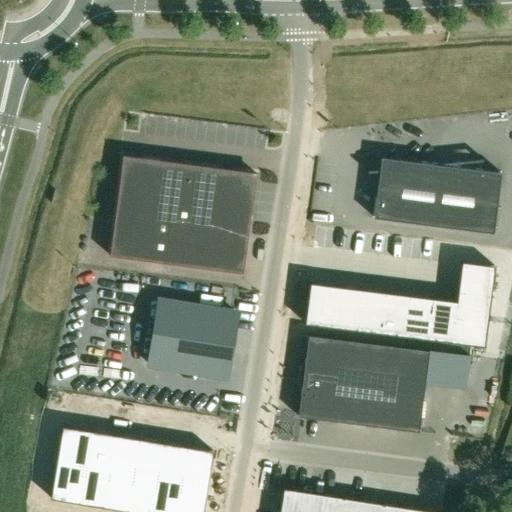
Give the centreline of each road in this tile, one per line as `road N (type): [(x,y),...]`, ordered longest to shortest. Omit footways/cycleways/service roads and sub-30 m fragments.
road 1 (unclassified): [(301,2),(305,95),(248,445)]
road 2 (unclassified): [(248,445),(478,478),(511,475)]
